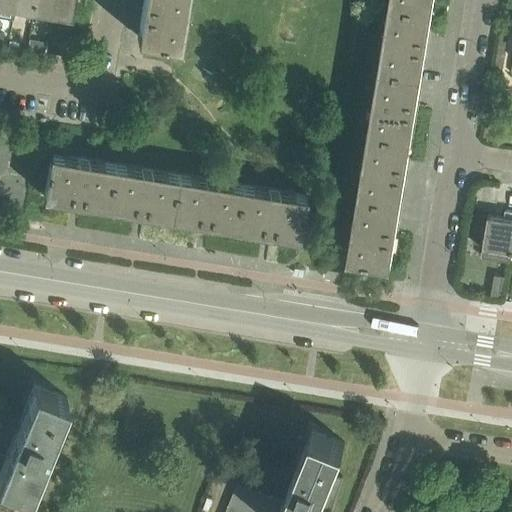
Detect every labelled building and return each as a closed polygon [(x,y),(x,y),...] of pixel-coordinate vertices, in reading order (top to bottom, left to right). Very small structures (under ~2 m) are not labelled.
[(15,0),(0,0),(0,6),(14,9),(15,0)] [(15,0),(14,9),(32,12),(34,0),(15,0)] [(53,0),(34,0),(32,12),(51,15),(53,0)] [(73,0),(53,0),(51,15),(71,18),(73,0)] [(180,43),(187,0),(142,0),(137,36),(180,43)] [(396,0),(390,0),(380,63),(423,70),(434,6),(396,0)] [(380,63),(370,127),(413,134),(423,70),(380,63)] [(370,127),(359,190),(403,197),(413,134),(370,127)] [(43,193),(108,204),(115,162),(50,151),(43,193)] [(179,172),(115,162),(108,204),(171,214),(179,172)] [(171,214),(235,224),(242,182),(179,172),(171,214)] [(306,193),(242,182),(235,224),(299,235),(306,193)] [(392,260),(403,197),(359,190),(349,253),(392,260)] [(483,246),(481,256),(510,261),(511,251),(511,248),(511,210),(505,210),(504,216),(488,214),(483,246)] [(41,464),(54,466),(55,462),(56,457),(57,453),(59,448),(60,445),(62,440),(64,435),(66,431),(55,427),(67,397),(33,384),(5,455),(0,467),(0,479),(8,483),(29,492),(41,464)] [(317,511),(319,509),(333,511),(334,506),(335,501),(336,496),(337,492),(339,487),(340,483),(344,476),(334,472),(346,442),(313,429),(301,459),(285,501),(284,501),(279,511),(317,511)] [(230,506),(242,510),(251,487),(239,482),(230,506)] [(245,511),(253,511),(262,492),(251,487),(242,510),(245,511)] [(253,511),(266,511),(273,496),(262,492),(253,511)] [(279,511),(284,501),(273,496),(266,511),(279,511)]
